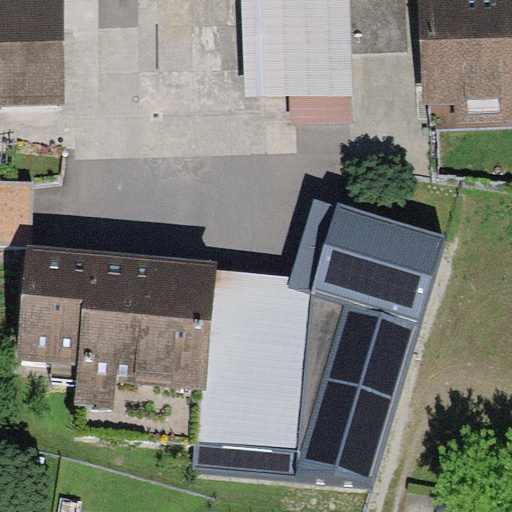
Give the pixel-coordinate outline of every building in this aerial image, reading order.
[(65,0),(0,0),(0,107),(65,108),(65,0)] [(246,0),(249,95),(296,93),(297,123),(355,121),(353,55),(421,53),(419,0),(246,0)] [(511,0),(419,0),(421,53),(425,110),(437,110),(438,129),(511,125),(511,0)] [(34,187),(0,185),(0,247),(31,249),(34,187)] [(291,281),(219,275),(208,397),(203,397),(195,473),(372,487),(444,244),(316,203),(291,281)] [(29,259),(20,368),(80,374),(77,412),(117,416),(119,389),(203,397),(208,397),(219,275),(72,263),(29,259)]
